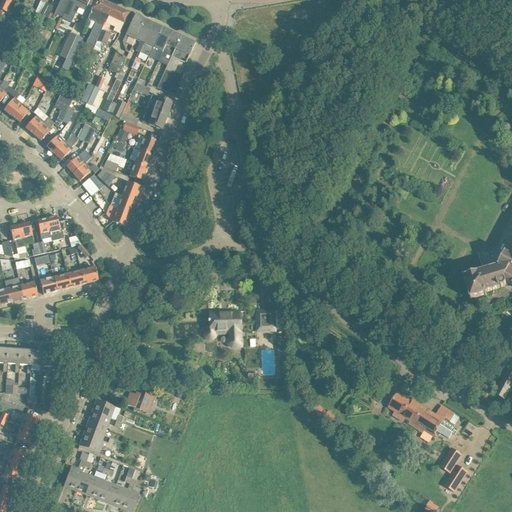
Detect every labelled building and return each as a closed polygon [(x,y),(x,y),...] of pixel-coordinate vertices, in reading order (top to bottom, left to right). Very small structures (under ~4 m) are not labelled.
[(0,10),(6,13),(12,0),(2,0),(0,4),(0,10)] [(65,12),(69,0),(60,0),(54,14),(62,18),(65,12)] [(87,6),(89,0),(69,0),(65,12),(62,18),(67,20),(71,10),(75,1),(87,6)] [(105,23),(113,6),(100,0),(95,0),(87,19),(95,23),(86,43),(93,47),(102,27),(103,27),(105,23)] [(40,15),(46,3),(41,1),(35,13),(40,15)] [(44,24),(51,7),(51,6),(46,3),(40,15),(38,21),(44,24)] [(119,34),(129,13),(113,6),(105,23),(109,25),(110,25),(114,27),(113,32),(119,34)] [(135,40),(144,20),(135,16),(122,42),(125,44),(129,37),(135,40)] [(139,53),(153,24),(144,20),(135,40),(140,42),(135,51),(139,53)] [(108,27),(109,25),(105,23),(104,26),(102,31),(101,31),(97,42),(106,45),(110,35),(106,33),(108,27)] [(148,58),(153,48),(162,28),(153,24),(139,53),(148,58)] [(162,52),(171,33),(162,28),(153,48),(162,52)] [(167,66),(168,63),(171,57),(180,37),(171,33),(162,52),(163,53),(158,62),(167,66)] [(66,60),(76,36),(70,34),(59,58),(66,60)] [(82,39),(76,36),(66,60),(72,63),(82,39)] [(186,64),(195,44),(180,37),(171,57),(186,64)] [(117,67),(122,56),(115,53),(111,64),(117,67)] [(312,67),(307,62),(306,62),(298,72),(304,77),(312,67)] [(178,67),(168,63),(167,66),(165,70),(175,73),(178,67)] [(183,76),(175,73),(165,70),(159,82),(166,85),(168,79),(180,83),(183,76)] [(112,102),(125,74),(120,72),(109,93),(102,110),(112,115),(117,105),(112,102)] [(100,76),(95,87),(100,89),(101,89),(105,79),(100,76)] [(37,78),(32,87),(45,93),(49,85),(37,78)] [(178,89),(180,83),(168,79),(166,85),(178,89)] [(178,89),(166,85),(159,82),(156,88),(175,95),(178,89)] [(92,105),(100,89),(95,87),(89,84),(81,100),(92,105)] [(150,89),(143,87),(135,84),(130,96),(134,98),(136,92),(147,96),(150,89)] [(0,102),(7,93),(11,96),(14,91),(8,87),(5,91),(0,87),(0,102)] [(12,117),(22,104),(16,100),(20,95),(14,91),(11,96),(14,98),(4,111),(12,117)] [(62,122),(71,104),(72,102),(73,98),(62,92),(57,102),(63,105),(56,120),(62,122)] [(167,117),(172,104),(172,103),(158,98),(151,96),(146,109),(167,117)] [(120,118),(122,113),(126,104),(118,100),(117,105),(112,115),(120,118)] [(30,111),(33,114),(37,109),(39,104),(33,101),(31,105),(28,109),(22,104),(12,117),(19,123),(30,111)] [(76,106),(71,104),(62,122),(67,125),(76,106)] [(33,135),(44,123),(39,118),(42,114),(37,109),(33,114),(36,116),(25,129),(33,135)] [(162,131),(167,117),(146,109),(141,123),(148,125),(162,131)] [(139,120),(126,115),(122,113),(120,118),(119,120),(125,123),(136,127),(139,120)] [(41,142),(47,134),(52,129),(51,128),(54,124),(47,118),(44,123),(33,135),(41,142)] [(136,136),(139,128),(136,127),(125,123),(122,131),(136,136)] [(83,142),(90,128),(84,125),(77,140),(83,142)] [(95,131),(90,128),(83,142),(88,145),(95,131)] [(54,154),(65,142),(58,135),(53,140),(46,147),(54,154)] [(118,136),(116,142),(118,143),(124,145),(126,139),(118,136)] [(152,155),(157,142),(144,137),(139,151),(152,155)] [(68,140),(65,142),(54,154),(61,161),(72,150),(71,148),(74,145),(68,140)] [(122,152),(124,145),(118,143),(118,144),(114,142),(112,147),(116,149),(115,150),(122,152)] [(94,174),(99,170),(108,153),(102,149),(94,165),(90,168),(85,164),(73,174),(79,182),(92,171),(94,174)] [(73,174),(85,164),(91,158),(85,151),(76,158),(66,167),(73,174)] [(147,169),(152,155),(139,151),(134,164),(147,169)] [(104,168),(115,172),(117,167),(123,169),(126,160),(110,155),(106,161),(104,168)] [(142,182),(147,169),(134,164),(129,177),(142,182)] [(97,177),(109,188),(115,177),(103,170),(97,177)] [(93,176),(89,180),(99,191),(103,188),(93,176)] [(99,191),(89,180),(89,179),(82,185),(91,197),(99,191)] [(135,201),(140,188),(127,183),(122,196),(135,201)] [(130,214),(135,201),(122,196),(117,209),(130,214)] [(130,214),(117,209),(112,223),(125,228),(130,214)] [(60,233),(57,217),(47,219),(49,232),(50,232),(51,238),(52,242),(64,239),(62,232),(60,233)] [(49,232),(47,219),(37,222),(39,231),(41,240),(51,238),(50,232),(49,232)] [(29,223),(19,226),(22,238),(32,236),(31,233),(29,223)] [(22,238),(19,226),(10,228),(12,238),(12,241),(13,241),(13,243),(15,243),(16,249),(24,247),(22,238)] [(76,237),(68,239),(71,248),(74,247),(81,246),(76,237)] [(1,244),(4,256),(13,258),(9,242),(1,244)] [(46,253),(44,242),(38,244),(41,255),(46,253)] [(41,255),(38,244),(38,243),(32,245),(34,250),(31,251),(33,257),(41,255)] [(511,246),(509,245),(497,267),(466,275),(464,278),(465,283),(464,283),(464,285),(466,284),(470,298),(469,299),(469,300),(470,300),(471,301),(472,301),(472,299),(484,295),(485,297),(487,296),(486,292),(499,288),(499,287),(500,286),(502,288),(504,286),(506,283),(505,283),(506,282),(511,285),(511,246)] [(89,256),(81,246),(74,247),(76,254),(78,253),(84,260),(89,256)] [(76,254),(74,247),(71,248),(62,250),(65,259),(71,258),(76,257),(75,254),(76,254)] [(9,261),(0,260),(0,263),(2,272),(11,270),(9,261)] [(15,264),(16,270),(30,267),(29,261),(15,264)] [(95,268),(93,268),(81,271),(84,285),(98,282),(95,268)] [(84,285),(81,271),(67,275),(71,288),(84,285)] [(71,288),(67,275),(53,278),(57,292),(71,288)] [(57,292),(53,278),(40,282),(43,295),(57,292)] [(37,297),(35,287),(34,283),(20,287),(23,300),(37,297)] [(23,300),(20,287),(6,290),(10,304),(23,300)] [(0,306),(10,304),(6,290),(0,291),(0,306)] [(261,332),(275,332),(275,311),(261,311),(261,332)] [(208,321),(208,324),(208,328),(207,328),(206,329),(205,329),(204,330),(203,332),(203,333),(202,335),(203,338),(203,339),(205,341),(207,342),(209,342),(211,342),(212,341),(214,340),(215,338),(216,336),(228,335),(228,337),(227,338),(226,341),(226,343),(226,345),(228,347),(230,349),(232,349),(241,349),(240,312),(209,313),(209,321),(208,321)] [(17,365),(18,350),(6,349),(5,365),(7,365),(15,365),(14,373),(19,373),(19,366),(17,365)] [(29,366),(30,351),(18,350),(17,365),(19,366),(27,366),(26,374),(31,374),(31,366),(29,366)] [(41,367),(42,352),(30,351),(29,366),(31,366),(39,367),(38,375),(43,375),(43,367),(41,367)] [(54,367),(55,354),(56,354),(56,353),(42,352),(41,367),(43,367),(51,368),(50,376),(55,376),(55,367),(54,367)] [(511,375),(508,373),(501,386),(496,395),(504,399),(511,384),(511,375)] [(35,379),(30,379),(30,381),(30,389),(29,395),(29,397),(27,397),(26,404),(37,404),(37,398),(34,398),(35,379)] [(7,385),(6,385),(6,386),(5,394),(9,395),(17,395),(18,388),(18,386),(12,385),(7,385)] [(134,408),(133,411),(138,413),(139,410),(148,414),(154,397),(153,396),(153,397),(145,394),(144,396),(140,394),(139,396),(130,393),(126,405),(134,408)] [(459,430),(436,415),(412,400),(411,402),(398,393),(389,406),(388,408),(395,413),(393,416),(403,423),(405,419),(434,437),(436,433),(440,436),(441,434),(449,439),(452,434),(455,435),(459,430)] [(115,407),(105,404),(96,400),(92,412),(110,419),(115,407)] [(110,419),(92,412),(87,423),(106,430),(110,419)] [(450,412),(446,419),(451,422),(455,415),(450,412)] [(39,419),(29,416),(25,414),(20,426),(20,427),(34,432),(39,419)] [(106,430),(87,423),(83,435),(102,442),(102,441),(106,430)] [(29,444),(34,432),(20,427),(20,426),(15,424),(11,435),(17,437),(16,439),(29,444)] [(106,449),(107,444),(108,443),(102,441),(102,442),(83,435),(79,446),(97,453),(100,454),(102,447),(106,449)] [(445,471),(452,475),(444,487),(455,493),(468,472),(456,465),(462,455),(452,449),(444,462),(449,465),(445,471)] [(21,467),(25,456),(26,454),(12,450),(8,462),(21,467)] [(79,460),(81,461),(79,466),(85,468),(86,463),(86,462),(88,455),(82,453),(79,460)] [(17,479),(21,467),(8,462),(4,475),(17,479)] [(82,473),(85,468),(79,466),(78,469),(71,467),(63,487),(75,492),(82,473)] [(129,469),(126,478),(124,483),(130,484),(131,480),(134,471),(129,469)] [(86,496),(93,477),(82,473),(75,492),(86,496)] [(98,500),(105,482),(93,477),(86,496),(98,500)] [(109,504),(116,486),(105,482),(98,500),(109,504)] [(13,490),(4,487),(1,486),(0,486),(0,499),(9,502),(13,490)] [(121,509),(127,490),(116,486),(109,504),(121,509)] [(129,511),(132,511),(136,504),(139,494),(127,490),(121,509),(129,511)] [(0,511),(6,511),(9,502),(0,499),(0,511)]
